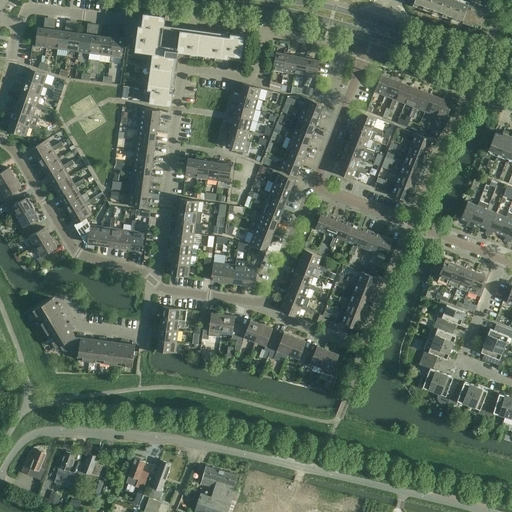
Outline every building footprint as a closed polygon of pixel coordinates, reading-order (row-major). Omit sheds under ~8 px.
[(414,0),(413,4),(481,29),(488,11),(458,0),(414,0)] [(230,36),(221,35),(212,34),(203,32),(194,31),(193,31),(164,27),(165,23),(166,15),(144,12),(143,17),(140,17),(139,21),(135,50),(153,52),(148,90),(151,90),(149,103),(171,106),(173,92),(170,91),(175,55),(176,55),(178,51),(182,52),(191,53),(200,54),(209,55),(218,57),(229,58),(229,55),(241,56),(244,35),(231,33),(230,36)] [(38,27),(38,28),(35,46),(47,47),(49,29),(38,27)] [(60,30),(49,29),(47,47),(57,49),(60,30)] [(57,49),(68,50),(70,32),(60,30),(57,49)] [(81,33),(70,32),(68,50),(79,51),(81,33)] [(79,51),(89,53),(92,34),(81,33),(79,51)] [(103,36),(92,34),(89,53),(100,54),(103,36)] [(100,54),(111,56),(113,37),(103,36),(100,54)] [(113,37),(111,56),(122,57),(124,39),(113,37)] [(273,70),(284,72),(288,52),(284,51),(284,53),(276,52),(273,70)] [(284,72),(294,74),(298,56),(291,55),(291,53),(288,52),(284,72)] [(294,74),(305,76),(309,56),(305,55),(305,58),(298,56),(294,74)] [(309,56),(305,76),(316,78),(320,60),(312,59),(312,57),(309,56)] [(47,74),(30,68),(26,79),(43,84),(44,82),(47,74)] [(381,76),(374,91),(385,95),(391,79),(381,74),(381,76)] [(48,88),(49,84),(44,82),(43,84),(26,79),(23,89),(40,95),(43,86),(48,88)] [(391,79),(385,95),(393,98),(391,103),(395,105),(397,100),(395,99),(401,83),(391,79)] [(281,84),(270,81),(269,87),(280,90),(281,84)] [(258,99),(261,88),(243,83),(241,91),(239,90),(238,94),(258,99)] [(397,100),(405,103),(412,86),(401,83),(395,99),(397,100)] [(422,90),(412,86),(405,103),(413,106),(411,111),(415,113),(417,108),(415,107),(422,90)] [(37,103),(40,95),(23,89),(19,99),(36,105),(37,103)] [(417,108),(425,111),(432,94),(422,90),(415,107),(417,108)] [(255,109),(258,99),(238,94),(237,97),(239,98),(237,105),(255,109)] [(432,94),(425,111),(433,114),(431,119),(433,120),(435,121),(437,116),(435,115),(442,98),(432,94)] [(287,97),(285,102),(289,103),(295,106),(297,100),(287,97)] [(303,109),(321,116),(323,113),(321,112),(324,105),(307,98),(303,109)] [(435,115),(437,116),(445,119),(452,102),(442,98),(435,115)] [(42,105),(37,103),(36,105),(19,99),(16,109),(33,115),(35,107),(40,109),(42,105)] [(252,120),(255,109),(237,105),(235,112),(233,111),(232,115),(252,120)] [(140,119),(160,122),(160,118),(158,118),(159,110),(142,108),(140,119)] [(16,109),(12,120),(29,125),(30,123),(35,125),(36,125),(39,117),(33,115),(16,109)] [(299,119),(315,125),(318,118),(320,119),(321,116),(303,109),(299,119)] [(360,111),(355,122),(372,128),(373,126),(376,118),(360,111)] [(249,130),(252,120),(232,115),(232,118),(234,118),(232,125),(249,130)] [(295,129),(313,136),(315,133),(313,132),(315,125),(299,119),(293,117),(290,127),(295,129)] [(140,119),(139,130),(156,132),(157,125),(160,125),(160,122),(140,119)] [(28,127),(33,129),(35,125),(30,123),(29,125),(12,120),(9,130),(25,136),(28,127)] [(355,122),(352,132),(368,138),(373,140),(376,132),(378,128),(373,126),(372,128),(355,122)] [(246,141),(249,130),(232,125),(230,133),(228,132),(227,135),(246,141)] [(295,129),(291,139),(308,145),(310,138),(312,139),(313,136),(295,129)] [(137,140),(157,143),(158,140),(155,139),(156,132),(139,130),(137,140)] [(511,138),(508,137),(510,133),(503,130),(502,134),(495,132),(488,149),(511,158),(511,138)] [(352,132),(348,142),(364,148),(365,146),(368,138),(352,132)] [(407,140),(406,144),(411,146),(412,144),(428,150),(432,140),(416,133),(412,142),(407,140)] [(253,143),(246,141),(227,135),(226,139),(228,139),(226,147),(237,150),(236,153),(242,155),(243,152),(250,154),(253,143)] [(260,137),(258,144),(265,146),(267,139),(260,137)] [(37,145),(31,148),(37,158),(53,149),(51,147),(47,139),(37,145)] [(291,139),(287,149),(306,156),(307,153),(305,152),(308,145),(291,139)] [(137,140),(136,151),(154,153),(155,146),(157,146),(157,143),(137,140)] [(344,152),(360,158),(364,150),(369,152),(370,148),(365,146),(364,148),(348,142),(344,152)] [(37,158),(43,167),(58,158),(54,151),(58,148),(56,144),(51,147),(53,149),(37,158)] [(411,146),(408,154),(424,160),(428,150),(412,144),(411,146)] [(287,149),(283,159),(300,165),(302,159),(304,159),(306,156),(287,149)] [(136,151),(134,162),(154,164),(155,161),(153,161),(154,153),(136,151)] [(344,152),(340,162),(356,169),(357,167),(360,158),(344,152)] [(400,160),(398,164),(403,166),(404,164),(420,170),(424,160),(408,154),(405,162),(400,160)] [(188,158),(188,160),(185,176),(197,178),(199,158),(196,157),(195,159),(188,158)] [(63,166),(58,158),(43,167),(48,176),(64,167),(63,166)] [(197,178),(207,179),(210,161),(202,160),(203,158),(199,158),(197,178)] [(300,165),(283,159),(279,169),(297,177),(299,173),(297,172),(300,165)] [(115,166),(114,170),(120,170),(120,169),(122,169),(123,161),(117,160),(116,166),(115,166)] [(207,179),(218,180),(221,160),(217,160),(217,162),(210,161),(207,179)] [(221,160),(218,180),(229,182),(232,164),(224,163),(224,161),(221,160)] [(134,162),(133,172),(151,175),(152,168),(154,168),(154,164),(134,162)] [(336,172),(352,179),(356,170),(361,172),(362,168),(357,167),(356,169),(340,162),(336,172)] [(48,176),(54,186),(69,177),(65,169),(69,166),(67,163),(63,166),(64,167),(48,176)] [(403,166),(400,174),(417,180),(420,170),(404,164),(403,166)] [(260,166),(258,172),(264,174),(267,168),(260,166)] [(0,171),(0,186),(15,177),(9,167),(0,172),(0,171)] [(274,183),(290,189),(293,182),(295,183),(296,179),(273,170),(269,181),(274,183)] [(151,175),(133,172),(131,183),(151,186),(152,182),(150,182),(151,175)] [(413,191),(417,180),(400,174),(397,182),(392,180),(390,184),(395,186),(396,184),(413,191)] [(5,204),(15,197),(13,192),(21,187),(15,177),(0,186),(6,196),(2,199),(5,204)] [(74,184),(69,177),(54,186),(59,195),(75,186),(74,184)] [(59,195),(65,204),(80,195),(76,188),(80,185),(78,181),(74,184),(75,186),(59,195)] [(113,181),(112,189),(121,190),(121,182),(113,181)] [(131,183),(130,194),(148,196),(149,189),(151,189),(151,186),(131,183)] [(274,183),(270,193),(288,200),(290,197),(288,196),(290,189),(274,183)] [(409,201),(413,191),(396,184),(395,186),(392,194),(409,201)] [(80,195),(65,204),(71,213),(86,204),(85,202),(89,200),(85,193),(81,196),(80,195)] [(270,193),(266,203),(282,209),(285,203),(287,203),(288,200),(270,193)] [(148,196),(130,194),(128,205),(148,208),(149,204),(147,203),(148,196)] [(18,216),(33,207),(27,197),(18,202),(15,197),(5,204),(8,209),(12,206),(18,216)] [(179,210),(197,212),(199,201),(179,198),(178,202),(180,202),(179,210)] [(71,213),(76,223),(74,224),(78,229),(88,223),(85,218),(92,214),(87,206),(92,203),(89,200),(85,202),(86,204),(71,213)] [(469,226),(477,205),(467,201),(461,218),(468,221),(466,225),(469,226)] [(478,205),(469,226),(473,227),(474,224),(480,226),(487,209),(489,204),(479,201),(478,205)] [(266,203),(262,213),(280,220),(282,217),(280,216),(282,209),(266,203)] [(33,207),(18,216),(24,226),(19,229),(22,234),(33,227),(30,222),(39,217),(33,207)] [(488,234),(496,213),(487,209),(480,226),(487,228),(485,232),(488,234)] [(141,216),(140,217),(143,217),(142,220),(148,220),(150,211),(141,210),(141,216)] [(176,217),(176,220),(196,223),(200,223),(201,213),(197,212),(179,210),(178,217),(176,217)] [(325,233),(332,216),(322,212),(315,228),(325,233)] [(506,216),(499,233),(505,236),(504,240),(507,241),(511,228),(511,213),(508,212),(506,216)] [(262,213),(258,223),(275,229),(277,223),(279,223),(280,220),(262,213)] [(506,216),(496,213),(488,234),(492,235),(493,231),(499,233),(506,216)] [(217,215),(216,226),(218,226),(223,227),(224,227),(225,216),(219,215),(217,215)] [(332,216),(325,233),(334,236),(332,241),(336,242),(338,237),(336,236),(342,220),(332,216)] [(196,223),(176,220),(175,223),(177,224),(176,231),(194,233),(196,223)] [(352,224),(342,220),(336,236),(338,237),(346,240),(352,224)] [(90,225),(88,223),(78,229),(81,234),(85,242),(88,242),(88,243),(99,244),(101,227),(90,225)] [(109,246),(120,247),(122,230),(114,228),(114,223),(110,223),(110,228),(112,228),(109,246)] [(258,223),(254,233),(273,240),(274,237),(272,236),(275,229),(258,223)] [(352,224),(346,240),(354,244),(352,249),(356,250),(358,245),(356,244),(362,228),(352,224)] [(131,249),(142,250),(144,233),(135,231),(136,226),(132,226),(131,231),(133,231),(131,249)] [(35,246),(51,237),(45,227),(36,232),(33,227),(22,234),(25,239),(30,236),(35,246)] [(112,228),(110,228),(101,227),(99,244),(109,246),(112,228)] [(362,228),(356,244),(358,245),(366,248),(372,232),(362,228)] [(133,231),(131,231),(122,230),(120,247),(131,249),(133,231)] [(193,244),(194,233),(176,231),(175,238),(173,238),(173,241),(193,244)] [(372,232),(366,248),(374,251),(372,256),(376,258),(378,253),(376,252),(382,236),(372,232)] [(273,240),(254,233),(250,244),(267,250),(269,243),(271,244),(273,240)] [(382,236),(376,252),(378,253),(386,256),(392,242),(392,241),(393,240),(382,236)] [(51,237),(35,246),(41,256),(37,259),(40,264),(51,257),(48,252),(57,247),(51,237)] [(193,244),(173,241),(172,245),(174,245),(173,252),(191,255),(193,244)] [(304,249),(300,260),(317,266),(318,264),(321,256),(304,249)] [(190,266),(191,255),(173,252),(172,260),(170,259),(170,263),(190,266)] [(447,283),(455,264),(445,259),(437,279),(447,283)] [(235,265),(233,283),(240,284),(240,286),(243,286),(246,266),(247,261),(236,260),(235,265)] [(300,260),(296,270),(313,276),(316,268),(321,270),(323,266),(318,264),(317,266),(300,260)] [(222,284),(225,264),(213,262),(212,269),(211,280),(219,281),(219,283),(222,284)] [(190,266),(170,263),(169,266),(171,267),(170,274),(188,277),(190,266)] [(225,264),(222,284),(225,284),(226,282),(233,283),(235,265),(225,264)] [(447,283),(458,287),(465,267),(455,264),(447,283)] [(246,266),(243,286),(247,287),(247,285),(255,286),(257,268),(246,266)] [(458,287),(468,291),(475,271),(465,267),(458,287)] [(296,270),(292,280),(309,286),(310,284),(313,276),(296,270)] [(475,271),(468,291),(478,295),(486,276),(475,271)] [(361,272),(358,280),(353,278),(352,282),(357,284),(357,282),(374,289),(378,278),(361,272)] [(292,280),(288,290),(305,296),(308,288),(313,290),(315,286),(310,284),(309,286),(292,280)] [(357,282),(357,284),(353,292),(370,299),(374,289),(357,282)] [(288,290),(285,300),(301,306),(302,304),(307,306),(310,298),(305,296),(288,290)] [(344,302),(349,304),(349,302),(366,309),(370,299),(353,292),(350,300),(345,298),(344,302)] [(39,319),(60,307),(58,303),(56,305),(52,298),(33,310),(39,319)] [(285,300),(280,310),(297,317),(300,308),(305,310),(307,306),(302,304),(301,306),(285,300)] [(349,304),(346,312),(362,319),(366,309),(349,302),(349,304)] [(454,328),(457,323),(460,324),(465,312),(446,305),(442,316),(438,315),(436,321),(454,328)] [(160,314),(159,317),(185,321),(187,310),(163,306),(162,314),(160,314)] [(39,319),(45,329),(64,317),(60,311),(62,310),(60,307),(39,319)] [(362,319),(346,312),(341,310),(337,321),(358,329),(362,319)] [(220,337),(221,332),(223,314),(212,313),(210,322),(204,322),(202,334),(202,338),(208,339),(209,335),(220,337)] [(223,314),(221,332),(232,334),(231,338),(237,340),(240,327),(233,326),(235,316),(223,314)] [(45,329),(50,338),(71,325),(69,322),(67,323),(64,317),(45,329)] [(160,328),(178,331),(178,328),(181,328),(184,328),(185,325),(185,321),(159,317),(159,321),(161,321),(160,328)] [(240,327),(237,340),(242,341),(244,337),(255,341),(262,324),(251,320),(247,329),(240,327)] [(437,329),(433,340),(451,347),(456,336),(452,334),(454,328),(436,321),(433,327),(437,329)] [(262,324),(255,341),(266,345),(264,350),(262,349),(259,357),(263,358),(263,357),(267,359),(268,356),(274,340),(269,338),(272,328),(262,324)] [(504,347),(508,336),(511,338),(511,337),(511,330),(496,324),(494,330),(490,329),(485,340),(504,347)] [(71,325),(50,338),(56,347),(60,345),(75,336),(71,329),(73,328),(71,325)] [(176,341),(178,331),(160,328),(159,335),(157,335),(157,339),(176,341)] [(280,342),(274,340),(268,356),(279,361),(280,356),(286,358),(288,354),(295,337),(284,333),(280,342)] [(79,352),(81,335),(77,334),(77,336),(75,336),(60,345),(63,349),(79,352)] [(89,361),(92,338),(85,337),(85,335),(81,335),(79,352),(78,359),(89,361)] [(100,362),(103,338),(99,337),(99,339),(92,338),(89,361),(100,362)] [(295,337),(288,354),(299,358),(297,362),(303,365),(308,353),(302,351),(306,341),(295,337)] [(103,338),(100,362),(110,363),(113,341),(106,340),(107,338),(103,338)] [(429,338),(422,357),(435,362),(438,355),(447,359),(451,347),(433,340),(429,338)] [(175,353),(176,341),(157,339),(156,342),(158,342),(157,350),(175,353)] [(110,363),(121,365),(124,341),(121,340),(120,342),(113,341),(110,363)] [(500,358),(504,347),(485,340),(481,352),(484,353),(482,359),(501,366),(503,360),(500,358)] [(124,341),(121,365),(132,366),(135,344),(128,343),(128,341),(124,341)] [(308,353),(303,365),(319,371),(321,367),(328,350),(317,346),(313,355),(308,353)] [(336,378),(341,366),(335,364),(339,354),(328,350),(321,367),(332,371),(330,375),(336,378)] [(432,369),(435,362),(422,357),(419,364),(430,369),(423,387),(434,391),(441,373),(432,369)] [(457,383),(452,381),(453,377),(441,373),(434,391),(438,393),(437,396),(437,398),(438,400),(439,402),(440,403),(443,404),(445,405),(446,404),(448,406),(450,402),(457,383)] [(457,383),(450,402),(456,404),(458,400),(469,405),(476,386),(464,382),(463,385),(457,383)] [(492,397),(486,394),(487,391),(476,386),(469,405),(480,409),(478,413),(485,416),(492,397)] [(497,399),(492,397),(485,416),(492,418),(494,412),(505,416),(511,397),(499,393),(497,399)] [(505,416),(503,422),(511,424),(511,397),(505,416)] [(28,474),(29,472),(31,467),(39,470),(46,453),(38,449),(35,456),(30,454),(23,471),(28,474)] [(65,451),(56,474),(73,481),(76,473),(77,469),(80,462),(73,459),(75,455),(65,451)] [(97,457),(88,454),(84,464),(80,462),(77,473),(82,475),(83,471),(91,474),(99,477),(103,466),(95,462),(97,457)] [(145,461),(135,458),(127,480),(126,483),(143,490),(150,473),(142,470),(145,461)] [(157,500),(171,464),(161,461),(149,492),(143,510),(148,511),(165,511),(168,507),(160,504),(161,501),(157,500)] [(237,475),(206,466),(201,483),(214,487),(233,491),(237,475)] [(99,495),(103,483),(96,481),(92,493),(99,495)] [(290,492),(273,486),(268,501),(285,507),(290,492)] [(233,491),(214,487),(210,496),(200,493),(193,511),(226,511),(230,503),(233,492),(233,491)] [(132,506),(143,510),(149,492),(139,489),(132,506)]
